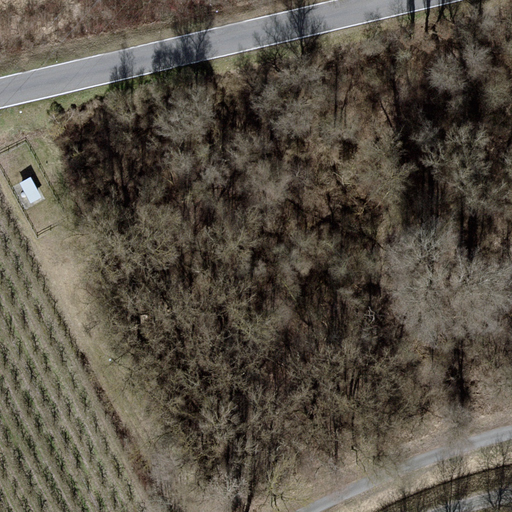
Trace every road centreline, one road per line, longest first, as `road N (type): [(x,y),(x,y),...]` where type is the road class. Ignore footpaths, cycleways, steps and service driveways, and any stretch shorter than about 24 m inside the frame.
road 1 (tertiary): [(394,0),(0,92)]
road 2 (track): [(307,511),(410,463),(511,432)]
